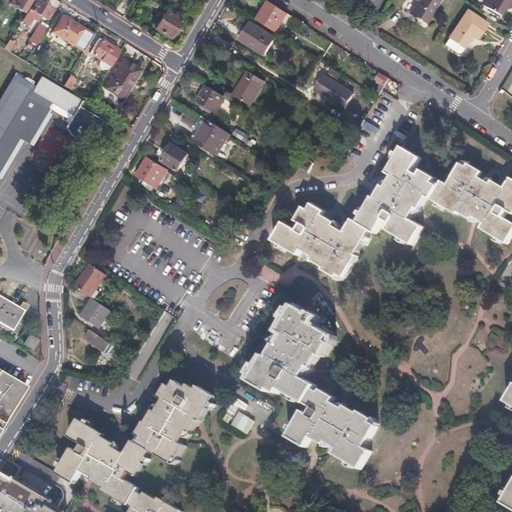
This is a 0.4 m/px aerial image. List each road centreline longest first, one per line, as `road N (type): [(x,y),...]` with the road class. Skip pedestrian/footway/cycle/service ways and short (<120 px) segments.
road 1 (residential): [(0,448),(54,357),(61,267),(179,63)]
road 2 (residential): [(357,38),(473,116)]
road 3 (residential): [(73,0),(179,63)]
